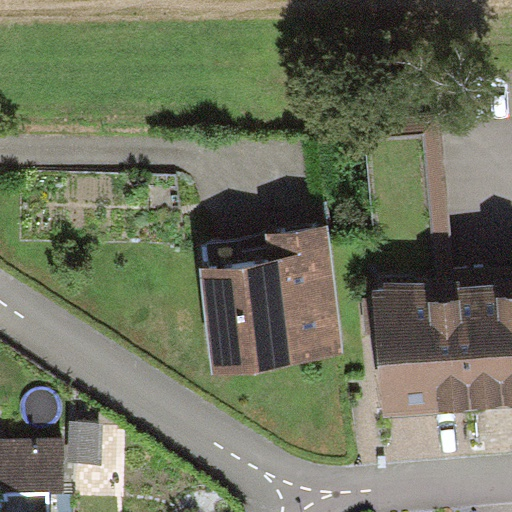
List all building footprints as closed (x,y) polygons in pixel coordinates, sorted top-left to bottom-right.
[(365,127),(378,269),(422,266),(421,250),(456,247),(444,105),(385,111),(386,125),(365,127)] [(270,234),(199,241),(211,354),(344,340),(329,203),(267,209),(270,234)] [(511,257),(422,266),(378,269),(380,299),(388,406),(511,395),(511,257)] [(0,433),(0,437),(2,503),(52,502),(51,481),(66,481),(66,455),(101,455),(102,411),(69,412),(69,430),(0,433)] [(0,511),(60,511),(60,501),(52,502),(2,503),(0,503),(0,511)]
